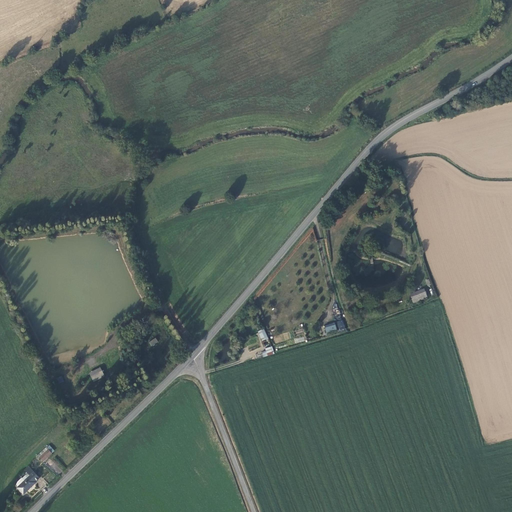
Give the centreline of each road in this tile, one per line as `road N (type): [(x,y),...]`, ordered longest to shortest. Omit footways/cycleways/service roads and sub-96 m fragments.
road 1 (tertiary): [(192,355),(377,139),(511,56)]
road 2 (tertiary): [(30,511),(192,355)]
road 3 (unclassified): [(192,355),(254,511)]
